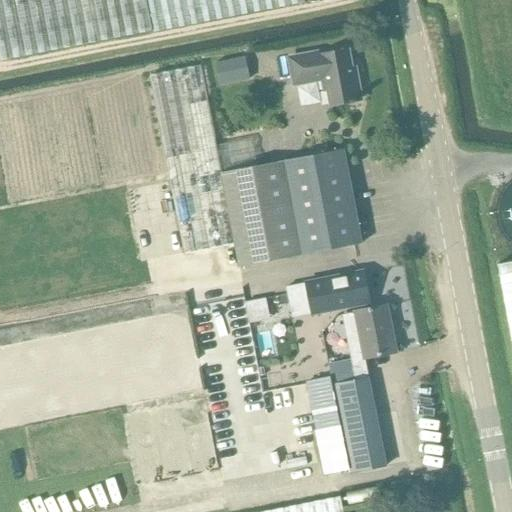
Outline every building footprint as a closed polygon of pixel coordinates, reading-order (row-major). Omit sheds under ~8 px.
[(0,0),(0,55),(1,61),(152,31),(153,33),(305,3),(304,0),(309,0),(310,3),(324,0),(0,0)] [(330,90),(332,106),(363,101),(360,77),(356,77),(352,50),(322,54),(322,52),(292,57),(296,83),(324,79),(326,91),(330,90)] [(246,58),(215,64),(219,86),(250,80),(246,58)] [(234,244),(238,268),(362,243),(344,149),(222,173),(201,67),(150,76),(184,254),(234,244)] [(511,262),(497,265),(511,343),(511,262)] [(363,271),(306,282),(312,312),(312,315),(318,314),(370,304),(363,271)] [(245,303),(249,324),(270,320),(266,299),(245,303)] [(348,340),(352,360),(364,358),(365,359),(396,353),(387,306),(355,312),(360,337),(348,340)] [(330,377),(304,382),(323,475),(349,470),(332,385),(330,377)] [(368,377),(332,384),(350,475),(387,468),(386,465),(376,416),(368,377)] [(344,511),(341,497),(262,511),(344,511)]
